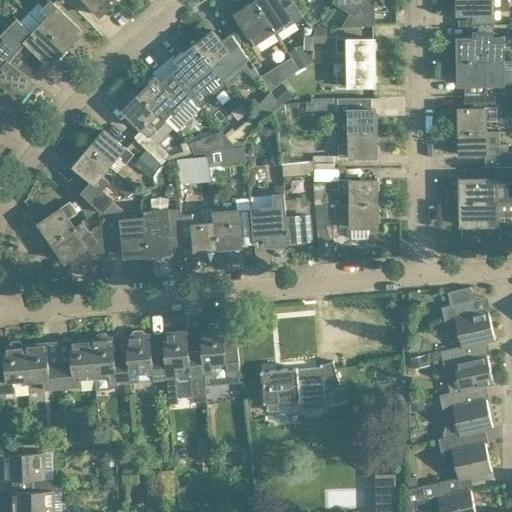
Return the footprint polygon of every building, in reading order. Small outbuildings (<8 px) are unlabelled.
[(86,0),(87,0),(100,16),(117,1),(116,0),(86,0)] [(257,0),(256,1),(275,32),(303,14),(294,0),(257,0)] [(362,0),(335,0),(352,10),(342,27),(375,25),(374,5),(364,6),(361,3),(362,0)] [(495,21),(495,2),(494,0),(458,0),(458,14),(475,14),(475,21),(495,21)] [(67,48),(83,31),(69,18),(52,1),(45,8),(38,2),(29,11),(67,48)] [(276,32),(275,32),(256,1),(236,14),(256,45),(276,32)] [(0,34),(2,36),(2,37),(20,53),(29,44),(45,59),(51,65),(67,48),(29,11),(20,20),(15,15),(0,30),(0,34)] [(213,30),(195,45),(212,65),(226,81),(243,67),(251,60),(233,35),(224,43),(213,30)] [(476,38),(459,38),(459,61),(486,60),(504,60),(504,37),(493,37),(493,33),(494,33),(494,31),(475,32),(475,33),(476,33),(476,38)] [(0,83),(20,100),(35,82),(12,63),(20,53),(2,37),(0,38),(0,67),(2,69),(0,71),(0,83)] [(375,39),(355,39),(339,39),(339,50),(350,50),(350,62),(375,62),(375,39)] [(183,66),(172,74),(191,95),(191,96),(192,95),(202,87),(211,98),(227,85),(227,86),(228,85),(212,65),(195,45),(177,59),(183,66)] [(291,55),(261,73),(271,88),(286,74),(299,67),(291,55)] [(486,60),(459,61),(460,84),(466,84),(480,84),(488,84),(496,84),(505,83),(504,78),(504,60),(486,60)] [(350,62),(350,75),(339,75),(340,86),(376,85),(375,62),(350,62)] [(162,83),(157,78),(140,94),(166,120),(191,95),(172,74),(162,83)] [(20,100),(0,83),(0,113),(6,118),(20,100)] [(280,101),(269,89),(253,112),(258,118),(280,101)] [(140,94),(124,110),(138,124),(143,130),(149,136),(151,135),(166,120),(140,94)] [(370,97),(339,98),(339,110),(340,133),(351,133),(376,133),(376,109),(371,109),(370,97)] [(278,124),(288,123),(285,103),(283,104),(276,109),(278,124)] [(460,108),(461,132),(486,131),(486,119),(497,119),(496,107),(460,108)] [(271,119),(260,124),(264,132),(269,134),(277,130),(271,119)] [(133,154),(105,130),(90,148),(110,165),(118,155),(126,162),(133,154)] [(486,131),(461,132),(461,153),(485,153),(486,166),(511,165),(511,149),(509,149),(509,142),(501,142),(500,131),(486,131)] [(340,133),(340,156),(377,155),(376,133),(351,133),(340,133)] [(291,147),(290,134),(279,136),(281,148),(291,147)] [(204,137),(189,142),(195,154),(205,153),(204,137)] [(291,147),(282,149),(283,161),(293,160),(291,147)] [(103,174),(110,165),(90,148),(75,166),(93,181),(84,192),(102,213),(115,198),(104,189),(111,180),(103,174)] [(314,167),(336,167),(336,154),(314,154),(314,167)] [(209,157),(177,159),(180,184),(211,181),(209,157)] [(313,160),(282,162),(284,176),(314,173),(313,160)] [(486,178),(461,179),(462,201),(498,201),(508,201),(508,200),(508,181),(511,180),(511,165),(486,166),(486,178)] [(343,180),(341,180),(341,191),(352,191),(352,203),(378,203),(377,180),(343,180)] [(128,196),(129,196),(136,188),(129,181),(121,190),(128,196)] [(276,195),(252,197),(253,208),(255,237),(265,236),(266,244),(268,244),(276,243),(278,247),(283,247),(286,246),(288,242),(289,242),(286,198),(285,193),(275,194),(276,195)] [(286,198),(289,242),(301,241),(302,247),(312,246),(311,240),(312,240),(309,203),(305,203),(304,195),(297,195),(297,197),(286,198)] [(498,225),(498,205),(498,201),(462,201),(462,225),(498,225)] [(70,202),(40,223),(53,242),(75,227),(74,226),(68,217),(76,212),(70,202)] [(341,203),(336,203),(336,217),(341,217),(341,226),(352,226),(352,238),(368,238),(368,226),(378,226),(378,203),(341,203)] [(181,208),(145,212),(145,216),(147,228),(149,254),(172,252),(171,245),(185,244),(183,224),(182,214),(181,208)] [(217,222),(219,248),(242,246),(239,210),(216,212),(217,222)] [(219,248),(217,222),(205,223),(204,212),(193,213),(196,250),(219,248)] [(145,216),(122,218),(124,236),(126,256),(149,254),(147,228),(145,216)] [(110,251),(106,222),(106,220),(90,231),(83,220),(74,226),(75,227),(53,242),(66,261),(87,247),(91,253),(110,251)] [(335,238),(334,226),(318,227),(319,239),(335,238)] [(461,335),(463,346),(463,347),(464,346),(496,339),(489,311),(468,315),(465,303),(475,300),(472,286),(449,292),(452,304),(442,307),(449,338),(461,335)] [(205,329),(201,329),(202,350),(204,349),(207,375),(210,375),(215,375),(215,367),(228,366),(229,373),(241,372),(240,366),(239,346),(238,334),(225,335),(225,327),(221,328),(217,323),(208,324),(205,329)] [(167,353),(165,353),(152,354),(150,334),(146,334),(142,330),(134,330),(131,335),(127,336),(128,356),(129,356),(132,382),(141,381),(140,374),(153,373),(154,380),(169,379),(167,353)] [(167,353),(169,379),(178,378),(181,381),(188,380),(191,377),(207,375),(204,349),(202,350),(189,351),(188,330),(164,333),(165,353),(167,353)] [(94,339),(92,339),(95,377),(110,376),(111,384),(132,382),(129,356),(128,356),(115,357),(113,337),(109,337),(105,333),(98,334),(94,339)] [(81,379),(95,377),(92,339),(70,341),(72,361),(61,362),(63,388),(82,386),(81,379)] [(25,345),(23,345),(19,341),(11,341),(8,346),(4,346),(6,367),(0,367),(0,393),(15,392),(14,385),(29,383),(25,345)] [(47,343),(25,345),(29,383),(44,382),(45,390),(63,388),(61,362),(49,363),(47,343)] [(462,390),(463,390),(495,383),(488,354),(467,359),(464,346),(463,347),(463,346),(442,351),(451,392),(462,390)] [(425,353),(410,357),(413,367),(428,364),(425,353)] [(329,386),(341,383),(334,361),(321,365),(322,367),(298,369),(297,367),(262,371),(265,402),(301,399),(302,407),(329,404),(327,378),(329,386)] [(444,437),(460,434),(461,434),(462,434),(493,427),(487,398),(466,403),(463,390),(462,390),(451,392),(440,395),(447,423),(443,433),(444,437)] [(423,399),(410,402),(412,410),(425,407),(423,399)] [(98,425),(78,426),(79,441),(99,439),(98,425)] [(458,467),(461,478),(492,471),(486,442),(465,447),(462,434),(461,434),(460,434),(444,437),(440,438),(447,469),(458,467)] [(33,479),(33,491),(53,490),(53,491),(62,490),(62,476),(53,476),(52,452),(44,452),(23,453),(3,453),(4,480),(12,479),(33,479)] [(147,469),(149,504),(176,503),(175,468),(147,469)] [(417,475),(407,477),(410,488),(419,486),(417,475)] [(476,511),(471,489),(450,494),(447,480),(419,486),(410,488),(407,489),(407,511),(476,511)] [(62,511),(62,490),(53,491),(53,490),(33,491),(13,491),(13,511),(62,511)] [(242,492),(215,493),(216,509),(243,508),(242,492)]
